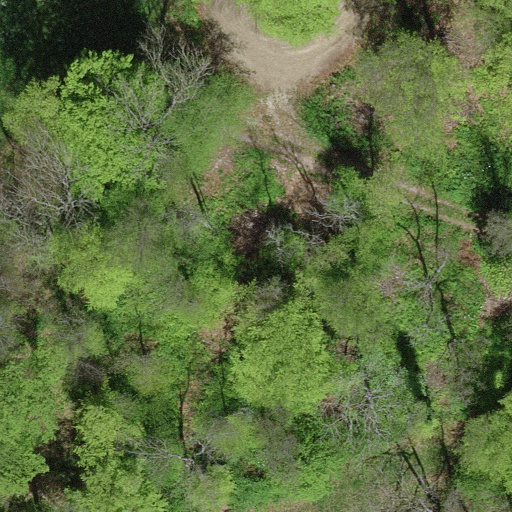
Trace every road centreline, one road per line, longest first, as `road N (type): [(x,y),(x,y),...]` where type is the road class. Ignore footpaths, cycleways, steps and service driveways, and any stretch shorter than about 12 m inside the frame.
road 1 (track): [(247,67),(167,70),(226,117),(511,231)]
road 2 (track): [(349,0),(327,49),(304,72),(276,76),(247,67),(219,0)]
